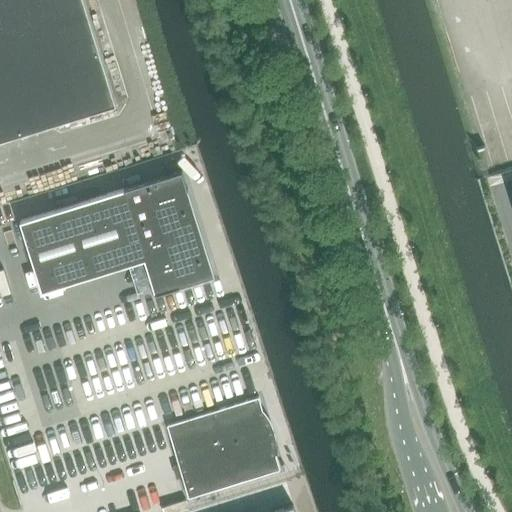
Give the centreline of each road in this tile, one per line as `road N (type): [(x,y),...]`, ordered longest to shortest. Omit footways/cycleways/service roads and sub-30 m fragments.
road 1 (secondary): [(389,313),(290,0)]
road 2 (secondary): [(469,511),(389,313)]
road 3 (secondary): [(389,313),(408,443),(431,511)]
